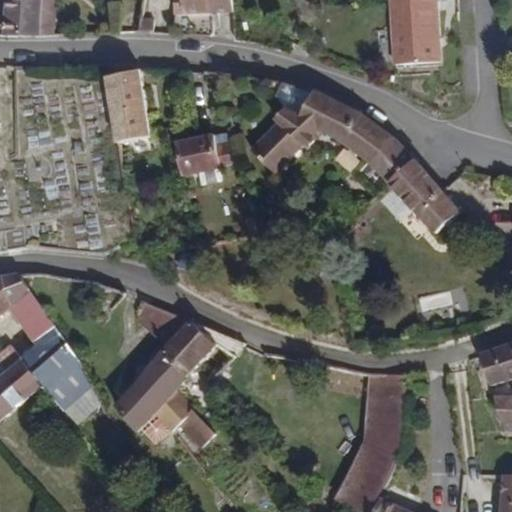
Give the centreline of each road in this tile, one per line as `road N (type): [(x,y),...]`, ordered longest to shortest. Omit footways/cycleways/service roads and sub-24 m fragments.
road 1 (residential): [(0,268),(128,277),(273,341),(383,363),(443,355),(511,330)]
road 2 (unclassified): [(511,161),(441,143),(287,67),(209,56),(0,50)]
